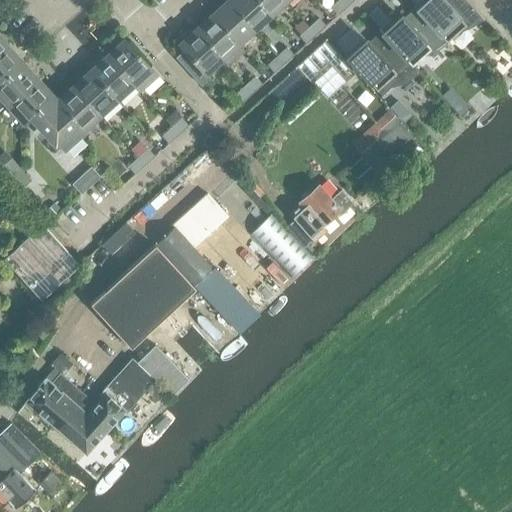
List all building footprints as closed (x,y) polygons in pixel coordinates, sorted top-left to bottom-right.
[(255,0),(229,0),(228,2),(254,30),(270,15),(255,0)] [(284,0),(255,0),(270,15),(286,1),(284,0)] [(349,6),(343,0),(338,0),(331,7),(339,15),(349,6)] [(415,4),(414,5),(449,43),(450,42),(448,40),(455,33),(459,32),(463,31),(467,30),(471,28),(474,26),(477,24),(481,21),(485,18),(468,0),(428,0),(419,8),(415,4)] [(228,2),(212,16),(238,44),(254,30),(228,2)] [(380,28),(380,29),(418,71),(419,70),(413,64),(420,57),(425,56),(428,55),(432,54),(436,52),(439,50),(442,48),(445,46),(448,43),(449,43),(414,5),(384,32),(380,28)] [(212,16),(196,31),(222,59),(229,66),(245,52),(238,44),(212,16)] [(319,18),(309,27),(316,35),(326,26),(319,18)] [(316,35),(309,27),(299,36),(307,44),(316,35)] [(418,71),(380,29),(348,58),(377,89),(383,95),(384,95),(384,94),(395,83),(399,82),(402,81),(406,80),(409,78),(412,76),(418,71)] [(222,59),(196,31),(180,46),(194,62),(191,65),(201,75),(204,73),(205,74),(222,59)] [(126,40),(108,56),(134,84),(141,92),(143,89),(144,90),(161,75),(153,66),(151,68),(126,40)] [(327,40),(298,67),(327,99),(356,73),(327,40)] [(0,53),(0,84),(23,64),(7,47),(0,53)] [(287,47),(277,56),(284,64),(294,55),(287,47)] [(108,56),(91,71),(117,100),(134,84),(108,56)] [(284,64),(277,56),(267,65),(275,73),(284,64)] [(0,84),(0,95),(10,106),(38,80),(23,64),(0,84)] [(91,71),(74,86),(100,115),(117,100),(91,71)] [(255,76),(245,85),(253,93),(262,84),(255,76)] [(26,124),(32,117),(53,97),(38,80),(10,106),(26,124)] [(253,93),(245,85),(235,94),(243,102),(253,93)] [(74,86),(57,102),(77,123),(76,124),(83,131),(100,115),(74,86)] [(447,91),(442,96),(452,107),(457,103),(447,91)] [(32,117),(55,143),(76,124),(77,123),(57,102),(53,97),(32,117)] [(401,101),(392,109),(403,121),(411,113),(401,101)] [(361,151),(360,152),(381,176),(397,161),(405,170),(416,159),(418,158),(410,149),(419,140),(390,109),(353,143),(361,151)] [(182,118),(172,126),(179,134),(189,126),(182,118)] [(179,134),(172,126),(162,136),(169,144),(179,134)] [(148,148),(138,157),(145,165),(155,156),(148,148)] [(145,165),(138,157),(128,166),(135,174),(145,165)] [(4,165),(13,175),(21,168),(12,158),(4,165)] [(21,168),(13,175),(24,188),(32,181),(21,168)] [(289,212),(312,239),(323,229),(320,225),(330,215),(333,218),(350,202),(340,190),(329,199),(317,185),(298,202),(299,203),(289,212)] [(249,186),(244,190),(267,214),(272,210),(249,186)] [(226,214),(207,194),(205,192),(171,224),(192,246),(226,214)] [(251,237),(295,277),(316,252),(272,213),(251,237)] [(35,294),(41,300),(80,266),(42,223),(3,259),(35,294)] [(172,227),(155,243),(196,287),(197,286),(241,333),(260,315),(217,268),(213,271),(172,227)] [(196,287),(155,243),(101,293),(89,304),(130,349),(196,287)] [(104,393),(95,403),(113,419),(122,409),(127,409),(138,395),(135,393),(151,374),(170,394),(187,377),(152,342),(135,360),(132,358),(116,376),(114,375),(101,391),(104,393)] [(61,353),(50,365),(53,367),(59,373),(70,361),(61,353)] [(25,401),(53,425),(72,401),(81,391),(59,373),(51,383),(45,377),(25,401)] [(81,391),(72,401),(53,425),(85,451),(113,419),(95,403),(81,391)] [(10,426),(0,434),(0,476),(12,464),(20,472),(40,451),(12,423),(10,426)] [(50,470),(39,483),(52,495),(63,482),(50,470)] [(0,500),(5,497),(15,508),(28,496),(2,475),(0,477),(0,500)]
